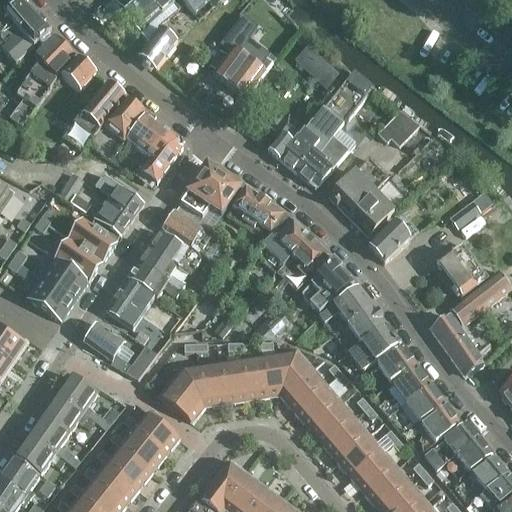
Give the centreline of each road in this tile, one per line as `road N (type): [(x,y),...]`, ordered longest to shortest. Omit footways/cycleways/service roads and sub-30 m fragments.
road 1 (residential): [(511,450),(353,252),(206,134)]
road 2 (residential): [(206,134),(0,422)]
road 3 (residential): [(341,511),(267,432),(235,431),(211,449),(164,511)]
road 4 (residential): [(206,134),(55,0)]
